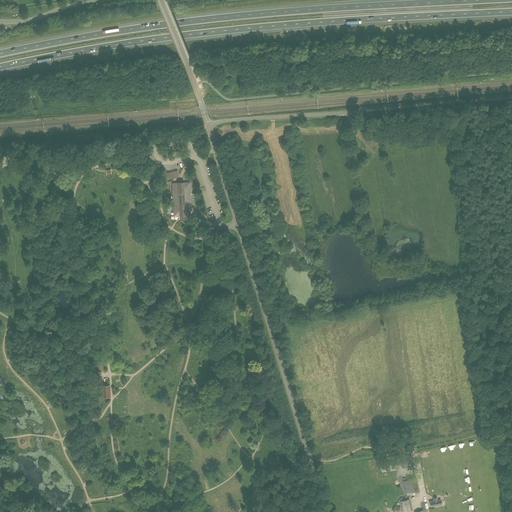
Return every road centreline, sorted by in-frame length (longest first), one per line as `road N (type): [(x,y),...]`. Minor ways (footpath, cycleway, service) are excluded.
road 1 (motorway): [(0,68),(200,33),(511,11)]
road 2 (motorway): [(452,0),(196,19),(0,53)]
road 3 (tertiary): [(324,511),(208,125)]
road 4 (unclassified): [(208,125),(511,98)]
road 5 (tertiary): [(208,125),(161,0)]
